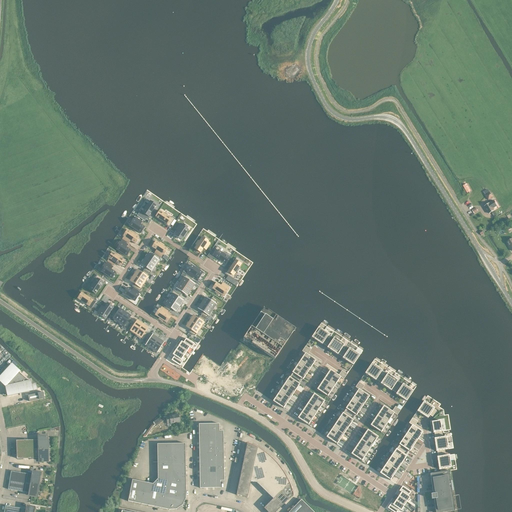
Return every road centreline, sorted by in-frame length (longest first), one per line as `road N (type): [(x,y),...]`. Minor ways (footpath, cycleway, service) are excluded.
road 1 (tertiary): [(511,303),(405,130),(386,117),(349,119),(326,106),(307,55),(337,0)]
road 2 (residential): [(171,334),(110,293),(153,229),(215,270)]
road 3 (unclassified): [(366,511),(319,489),(277,430)]
